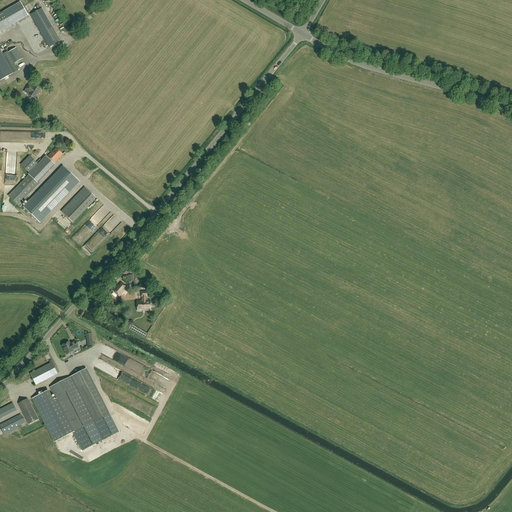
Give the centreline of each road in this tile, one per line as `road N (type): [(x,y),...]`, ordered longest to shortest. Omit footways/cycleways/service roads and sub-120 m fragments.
road 1 (unclassified): [(0,388),(302,34)]
road 2 (track): [(66,371),(85,366),(113,424),(274,511)]
road 3 (unclassified): [(511,113),(342,57),(302,34)]
